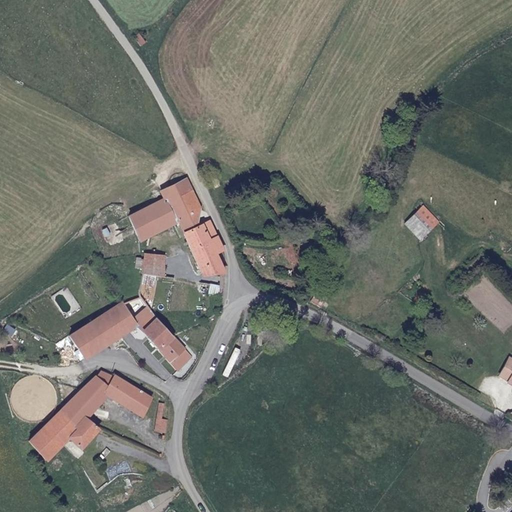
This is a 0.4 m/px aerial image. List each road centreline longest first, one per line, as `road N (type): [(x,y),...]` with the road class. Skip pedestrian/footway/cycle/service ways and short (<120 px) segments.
road 1 (unclassified): [(246,299),(226,232),(131,49),(90,0)]
road 2 (unclassified): [(511,429),(291,304),(246,299)]
road 3 (unclassified): [(246,299),(180,413),(180,455),(207,511)]
